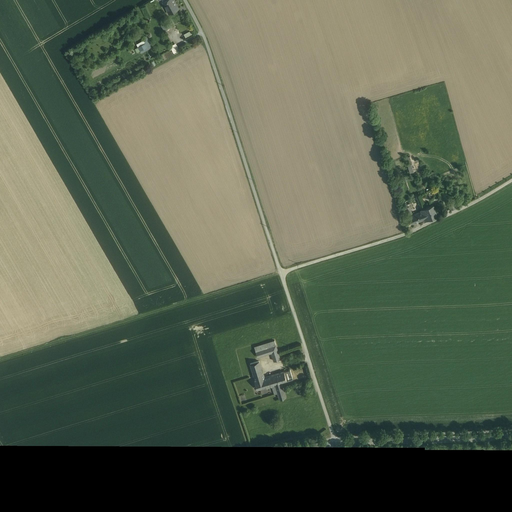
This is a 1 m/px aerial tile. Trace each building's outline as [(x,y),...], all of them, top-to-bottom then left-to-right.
[(174,0),(165,0),(162,2),(170,17),(180,11),(174,0)] [(149,40),(137,45),(142,53),(153,48),(149,40)] [(176,44),(170,47),(174,54),(180,51),(176,44)] [(410,156),(405,157),(409,171),(414,170),(410,156)] [(421,195),(416,196),(419,207),(424,205),(421,195)] [(421,213),(409,217),(412,225),(424,221),(424,223),(438,218),(434,206),(420,211),(421,213)] [(275,341),(254,347),(258,358),(272,354),(275,362),(281,360),(275,341)] [(289,370),(265,377),(260,361),(250,364),(258,391),(273,387),(278,401),(285,399),(281,383),(293,380),(289,370)]
